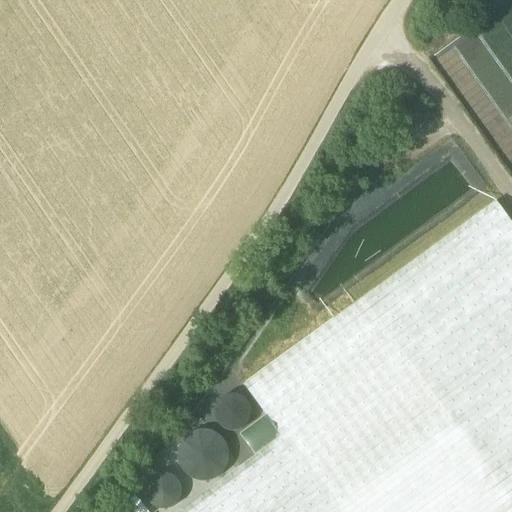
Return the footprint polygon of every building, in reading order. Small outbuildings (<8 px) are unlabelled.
[(493,14),(432,56),(472,114),(486,105),(482,99),(496,90),(484,73),(508,56),(496,38),(506,31),(493,14)] [(178,511),(505,511),(511,507),(511,223),(496,202),(244,386),(266,416),(281,437),(255,456),(178,511)] [(216,422),(220,427),(223,430),(228,432),(234,432),(239,431),(244,428),(248,423),(250,418),(251,414),(251,410),(248,405),(246,400),(241,397),(235,395),(230,395),(224,397),(219,401),(216,405),(214,411),(214,417),(216,422)] [(239,435),(255,456),(281,437),(266,416),(239,435)] [(177,453),(177,461),(178,464),(180,468),(184,474),(189,478),(193,480),(200,482),(207,482),(213,480),(216,478),(220,476),(225,470),(227,465),(229,459),(228,450),(226,444),(221,438),(217,434),(212,432),(204,431),(195,432),(189,434),(184,439),(180,444),(177,453)] [(147,483),(145,489),(145,496),(147,501),(150,505),(153,508),(160,510),(168,510),(174,507),(178,503),(181,499),(182,492),(181,487),(180,484),(177,480),(174,477),(170,475),(164,473),(159,474),(153,476),(149,480),(147,483)]
